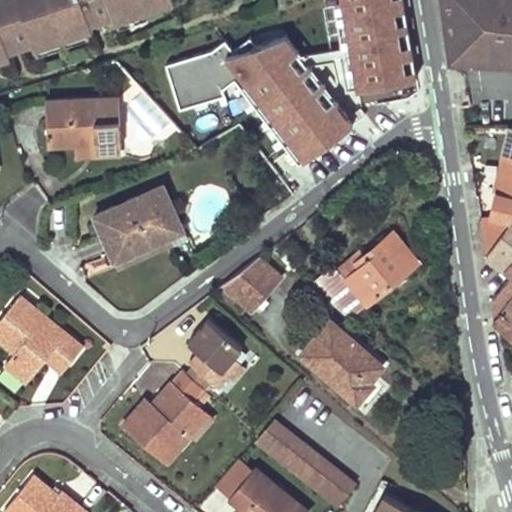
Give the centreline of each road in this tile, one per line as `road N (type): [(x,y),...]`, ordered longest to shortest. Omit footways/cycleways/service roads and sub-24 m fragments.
road 1 (residential): [(0,245),(17,245),(97,319),(127,333),(150,324),(416,127),(445,124)]
road 2 (residential): [(511,481),(483,385),(445,124)]
road 3 (residential): [(0,457),(33,431),(53,429),(167,511)]
road 4 (residential): [(445,124),(427,0)]
